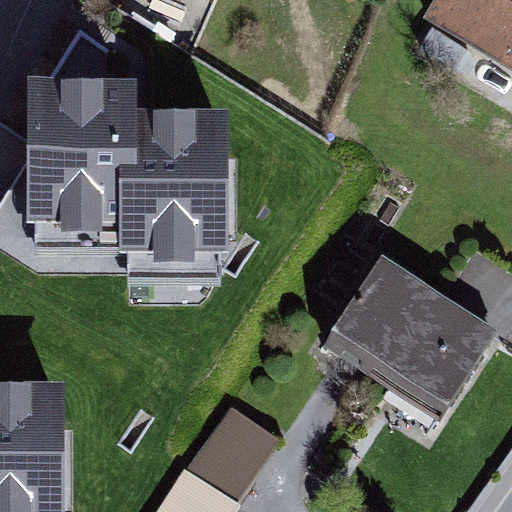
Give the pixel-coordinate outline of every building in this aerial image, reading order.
[(511,0),(445,0),(424,37),(511,87),(511,0)] [(27,109),(28,253),(62,253),(63,267),(103,267),(103,254),(121,253),(121,199),(139,199),(139,140),(138,107),(27,109)] [(121,253),(121,283),(153,283),(153,298),(197,297),(197,282),(232,282),(231,139),(139,140),(139,199),(121,199),(121,253)] [(332,360),(449,430),(500,345),(383,275),(332,360)] [(0,511),(66,511),(66,409),(0,409),(0,511)] [(189,480),(233,511),(238,511),(282,450),(234,416),(189,480)] [(233,511),(189,480),(186,479),(164,511),(233,511)]
